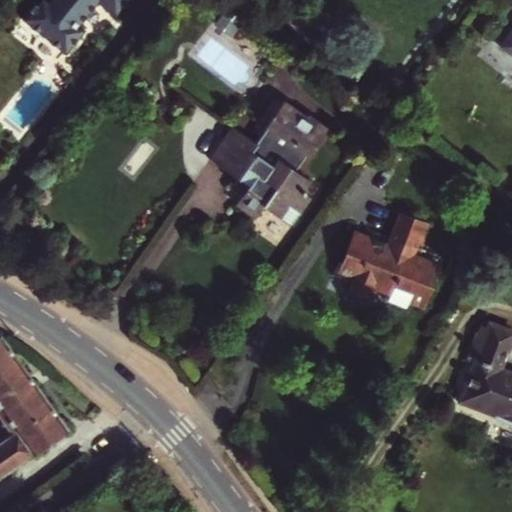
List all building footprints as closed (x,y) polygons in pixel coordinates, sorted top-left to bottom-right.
[(32,0),(21,15),(64,50),(84,26),(78,21),(95,0),(98,0),(114,13),(124,0),(32,0)] [(511,92),(511,16),(496,4),(473,35),(511,65),(511,83),(508,89),(511,92)] [(226,6),(217,18),(235,33),(245,21),(226,6)] [(236,202),(256,217),(263,207),(290,226),(309,200),(302,194),(311,183),(295,171),(328,129),(284,100),(255,141),(230,123),(207,156),(248,186),(236,202)] [(346,286),(365,294),(370,283),(387,290),(384,298),(403,306),(406,298),(421,305),(438,264),(411,253),(426,218),(400,207),(389,232),(373,225),(368,235),(351,227),(338,257),(335,256),(330,268),(350,277),(346,286)] [(474,348),(455,397),(490,411),(487,417),(511,426),(511,371),(493,364),(507,327),(487,319),(485,324),(477,321),(467,345),(474,348)] [(0,409),(17,433),(33,457),(70,432),(0,336),(0,409)] [(17,433),(0,444),(18,469),(33,457),(17,433)] [(0,480),(18,469),(0,444),(0,480)]
